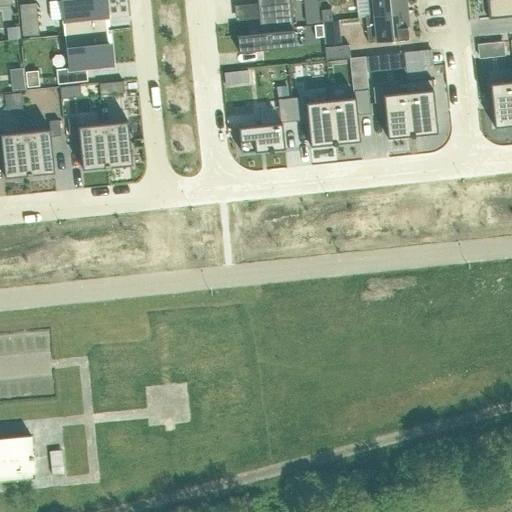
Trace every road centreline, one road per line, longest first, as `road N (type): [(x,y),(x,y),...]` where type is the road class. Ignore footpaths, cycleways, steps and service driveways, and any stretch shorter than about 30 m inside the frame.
road 1 (unclassified): [(0,300),(511,250)]
road 2 (residential): [(473,165),(219,189)]
road 3 (residential): [(138,0),(158,195)]
road 4 (residential): [(219,189),(199,0)]
road 5 (residential): [(455,0),(473,165)]
road 6 (residential): [(158,195),(0,212)]
